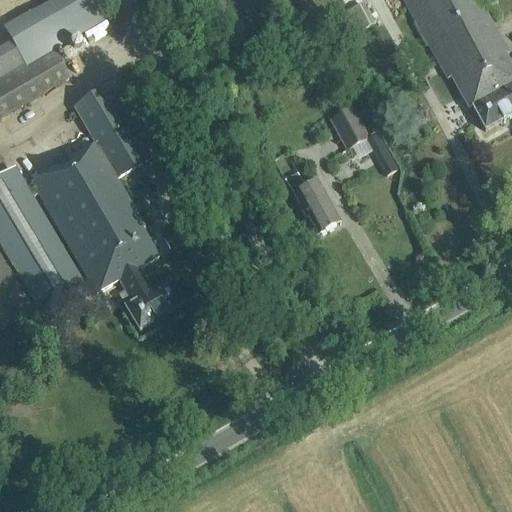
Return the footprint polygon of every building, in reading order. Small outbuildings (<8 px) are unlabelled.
[(13,43),(25,62),(92,23),(79,0),(58,0),(6,30),(13,43)] [(511,71),(505,58),(508,56),(477,0),(401,0),(447,82),(451,81),(469,113),(472,111),(485,134),(502,125),(503,125),(511,120),(511,119),(511,71)] [(355,37),(375,27),(363,5),(343,16),(355,37)] [(115,18),(121,14),(116,6),(110,10),(115,18)] [(0,84),(28,67),(25,62),(13,43),(0,50),(0,84)] [(53,52),(28,67),(0,84),(0,121),(69,80),(53,52)] [(32,188),(24,193),(29,203),(38,198),(96,298),(119,285),(132,307),(125,312),(139,335),(155,325),(156,326),(166,320),(165,319),(182,309),(168,286),(153,295),(139,273),(159,261),(147,242),(145,243),(140,235),(145,232),(115,182),(146,164),(105,92),(74,110),(95,146),(30,186),(32,188)] [(347,155),(369,143),(352,112),(330,124),(347,155)] [(29,203),(24,193),(13,175),(0,182),(0,332),(33,313),(0,257),(0,242),(50,326),(88,303),(29,203)] [(306,192),(298,177),(285,184),(306,224),(308,223),(317,240),(335,230),(332,224),(337,221),(318,186),(306,192)] [(163,242),(170,254),(187,244),(180,232),(163,242)]
